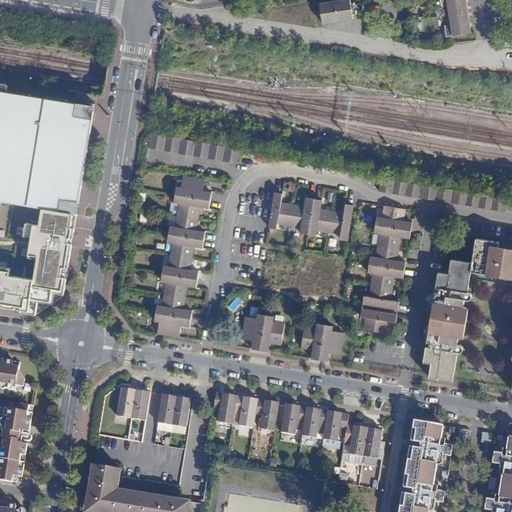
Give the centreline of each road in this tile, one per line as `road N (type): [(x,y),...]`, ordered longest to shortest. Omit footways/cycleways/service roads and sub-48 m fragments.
road 1 (residential): [(80,343),(511,413)]
road 2 (tertiary): [(138,8),(80,343)]
road 3 (residential): [(433,206),(375,196),(355,180),(253,172),(234,195),(220,278)]
road 4 (residential): [(385,49),(138,8)]
road 5 (residential): [(433,206),(409,359)]
road 6 (tertiary): [(80,343),(58,468)]
